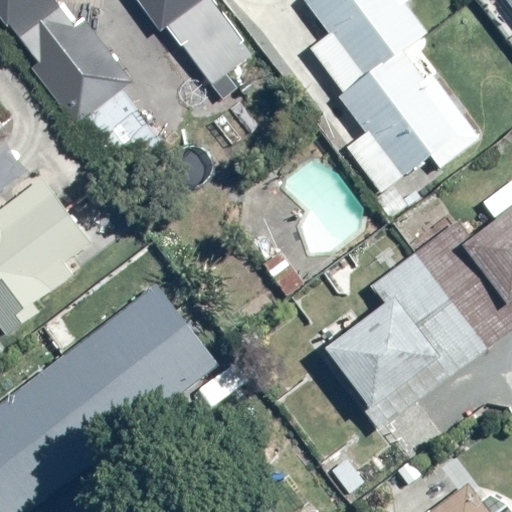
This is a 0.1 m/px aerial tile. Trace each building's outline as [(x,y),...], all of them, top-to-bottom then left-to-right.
[(58,0),(0,0),(0,25),(76,125),(111,171),(161,134),(125,88),(58,0)] [(129,0),(156,34),(162,29),(207,87),(253,51),(213,0),(129,0)] [(425,33),(399,0),(302,0),(365,81),(329,109),(389,187),(427,158),(438,172),(473,145),(400,52),(425,33)] [(511,0),(501,0),(511,14),(511,0)] [(0,335),(2,338),(77,277),(65,262),(82,247),(33,186),(0,212),(0,335)] [(458,219),(415,253),(487,348),(511,329),(511,210),(473,238),(458,219)] [(487,348),(415,253),(369,288),(383,306),(321,353),(381,431),(488,349),(487,348)] [(0,400),(0,511),(26,511),(217,368),(153,284),(0,400)] [(483,511),(462,484),(425,511),(483,511)] [(276,511),(266,498),(246,511),(276,511)]
